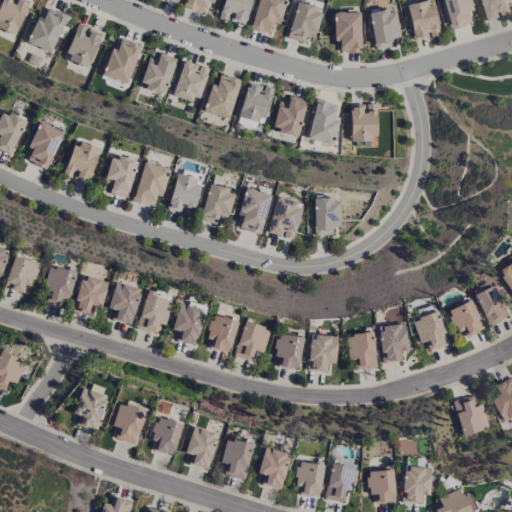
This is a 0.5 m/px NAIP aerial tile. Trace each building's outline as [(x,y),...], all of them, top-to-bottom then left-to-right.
[(1,0),(0,4),(0,29),(13,36),(29,2),(24,0),(1,0)] [(214,0),(185,0),(183,8),(204,14),(207,3),(213,4),(214,0)] [(223,0),(219,19),(246,24),(250,0),(223,0)] [(257,0),(250,30),(270,35),(272,24),(279,25),(284,0),(257,0)] [(428,0),(405,5),(413,40),(428,37),(429,38),(439,36),(430,0),(428,0)] [(441,0),(450,30),(472,24),(468,12),(472,11),(468,0),(441,0)] [(478,0),(485,22),(510,14),(505,0),(478,0)] [(285,38),(303,44),(305,36),(313,39),(322,11),(297,2),(285,38)] [(65,15),(46,8),(43,18),(36,16),(26,43),(51,53),(65,15)] [(394,10),(368,13),(373,50),(391,47),(391,40),(398,39),(394,10)] [(360,52),(359,12),(332,13),(333,41),(339,41),(339,53),(360,52)] [(100,32),(75,25),(64,61),(89,68),(100,32)] [(126,84),(140,46),(120,39),(116,50),(111,48),(101,75),(126,84)] [(139,86),(164,94),(175,59),(158,53),(156,61),(147,58),(139,86)] [(171,97),(197,104),(208,69),(182,61),(171,97)] [(210,84),(202,111),(228,119),(240,80),(219,74),(215,85),(210,84)] [(238,118),(256,123),(258,118),(264,120),(272,89),(247,82),(238,118)] [(286,103),(276,101),(272,131),(299,135),(304,99),(287,96),(286,103)] [(336,104),(315,99),(307,140),(333,145),(338,117),(333,116),(336,104)] [(375,141),(374,111),(363,111),(363,105),(348,105),(349,142),(375,141)] [(0,151),(8,155),(24,122),(0,110),(0,111),(0,151)] [(26,148),(30,149),(25,161),(46,170),(62,132),(37,122),(26,148)] [(86,184),(99,149),(74,140),(61,174),(86,184)] [(126,197),(135,161),(108,155),(102,182),(110,184),(108,193),(126,197)] [(152,207),(155,196),(160,198),(168,170),(142,162),(131,201),(152,207)] [(234,192),(207,184),(198,218),(224,226),(234,192)] [(259,234),(269,195),(243,188),(236,216),(240,217),(237,229),(259,234)] [(265,233),(291,240),(301,204),(275,197),(265,233)] [(311,199),(313,236),(331,235),(330,228),(339,228),(338,198),(311,199)] [(0,272),(8,251),(0,248),(0,272)] [(22,285),(32,287),(37,263),(11,257),(4,289),(21,293),(22,285)] [(511,263),(500,272),(511,289),(511,263)] [(41,290),(49,292),(46,302),(65,307),(75,272),(48,265),(41,290)] [(100,309),(105,282),(78,277),(72,310),(90,313),(91,307),(100,309)] [(114,321),(130,325),(139,290),(113,284),(106,309),(116,311),(114,321)] [(510,317),(494,284),(472,294),(488,327),(510,317)] [(135,329),(155,334),(158,324),(164,326),(171,299),(144,292),(135,329)] [(446,311),(456,334),(463,330),(467,337),(484,330),(470,300),(446,311)] [(170,329),(180,332),(178,341),(193,345),(204,311),(178,303),(170,329)] [(419,344),(424,342),(429,352),(449,344),(436,311),(410,321),(419,344)] [(229,353),(235,321),(209,316),(205,339),(212,340),(211,349),(229,353)] [(254,362),(255,352),(262,354),(267,328),(240,322),(233,357),(254,362)] [(380,363),(401,361),(400,351),(407,350),(405,324),(376,327),(380,363)] [(375,367),(370,332),(343,336),(347,360),(355,359),(357,370),(375,367)] [(280,358),(278,367),(296,370),(301,337),(275,333),(272,357),(280,358)] [(325,372),(325,364),(334,364),(335,337),(307,336),(306,371),(325,372)] [(14,384),(24,362),(0,351),(0,390),(4,392),(8,382),(14,384)] [(503,422),(511,418),(511,378),(497,385),(501,396),(494,399),(503,422)] [(75,425),(96,431),(106,397),(79,388),(72,414),(78,416),(75,425)] [(474,406),(471,396),(451,402),(462,436),(488,428),(481,404),(474,406)] [(135,445),(143,409),(116,403),(111,427),(117,428),(115,440),(135,445)] [(156,442),(154,451),(172,456),(180,424),(155,417),(149,440),(156,442)] [(207,470),(217,434),(190,427),(183,453),(193,455),(190,465),(207,470)] [(251,444),(224,439),(219,463),(226,465),(224,476),(243,480),(251,444)] [(288,453),(261,448),(256,473),(266,475),(264,486),(281,489),(288,453)] [(323,465),(297,462),(294,485),(302,487),(301,495),(319,498),(323,465)] [(323,498),(343,503),(346,491),(351,492),(356,469),(330,464),(323,498)] [(401,503),(419,504),(420,494),(428,495),(429,469),(402,468),(401,503)] [(394,502),(392,470),(366,472),(367,495),(376,495),(376,503),(394,502)] [(473,511),(476,511),(469,494),(462,498),(458,489),(436,498),(439,505),(429,509),(430,511),(473,511)] [(127,511),(130,501),(114,497),(112,505),(101,502),(98,511),(127,511)]
